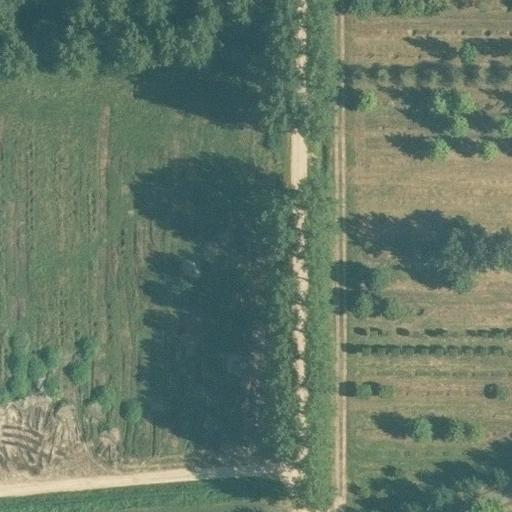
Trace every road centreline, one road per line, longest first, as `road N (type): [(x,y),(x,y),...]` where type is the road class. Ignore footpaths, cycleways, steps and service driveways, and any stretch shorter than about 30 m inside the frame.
road 1 (track): [(297,0),(301,511)]
road 2 (track): [(300,479),(0,501)]
